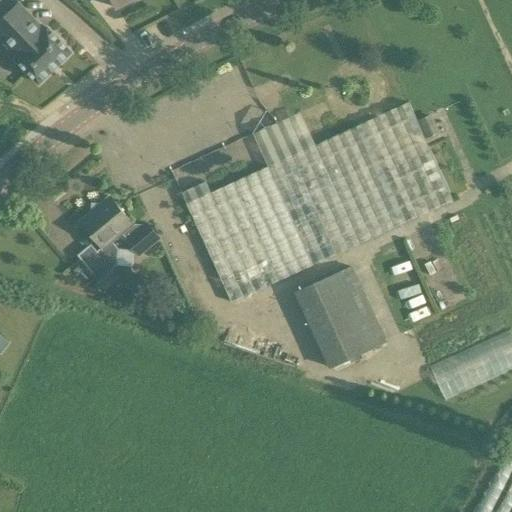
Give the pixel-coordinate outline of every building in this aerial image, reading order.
[(71,52),(47,28),(45,30),(20,4),(0,23),(0,37),(18,56),(16,58),(39,83),(71,52)] [(232,302),(314,264),(453,200),(426,140),(417,121),(408,101),(315,144),(300,111),(254,133),(269,166),(211,193),(206,181),(182,192),(232,302)] [(439,134),(431,115),(417,121),(426,140),(439,134)] [(119,248),(113,241),(135,223),(111,195),(80,221),(101,247),(97,250),(91,243),(77,254),(105,289),(120,276),(112,268),(117,264),(119,248)] [(148,220),(143,224),(127,238),(125,240),(139,257),(162,238),(148,220)] [(330,369),(388,342),(353,265),(295,291),(330,369)] [(511,332),(511,330),(431,367),(445,398),(511,367),(511,332)]
